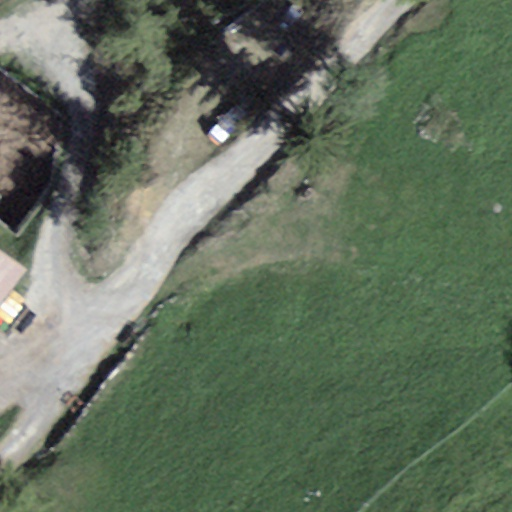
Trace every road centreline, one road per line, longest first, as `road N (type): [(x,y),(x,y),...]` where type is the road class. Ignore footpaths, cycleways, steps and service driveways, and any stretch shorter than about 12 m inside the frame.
road 1 (unclassified): [(398,0),(193,213),(76,351)]
road 2 (unclassified): [(76,351),(0,462)]
